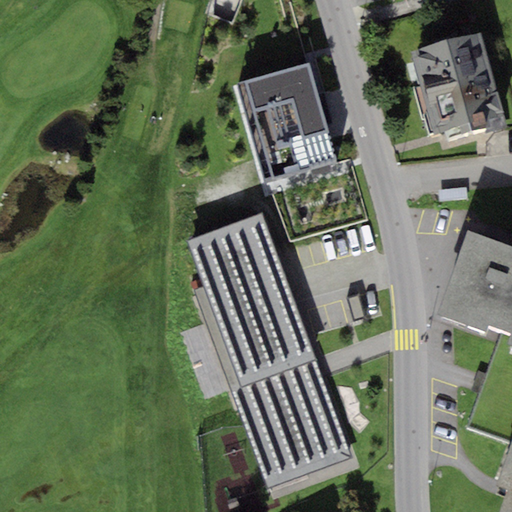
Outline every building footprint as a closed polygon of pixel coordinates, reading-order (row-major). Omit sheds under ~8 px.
[(506,119),(478,31),(409,53),(437,140),(506,119)] [(336,162),(309,63),(234,84),(261,183),(336,162)] [(315,360),(262,214),(186,242),(203,287),(195,290),(232,391),(240,388),(315,360)] [(511,246),(468,230),(438,313),(486,330),(487,326),(511,335),(508,345),(511,346),(511,246)] [(353,296),(346,298),(353,322),(366,318),(360,295),(353,296)] [(318,367),(315,360),(240,388),(232,391),(235,398),(267,490),(351,459),(318,367)] [(511,511),(511,440),(496,483),(508,487),(498,511),(511,511)]
